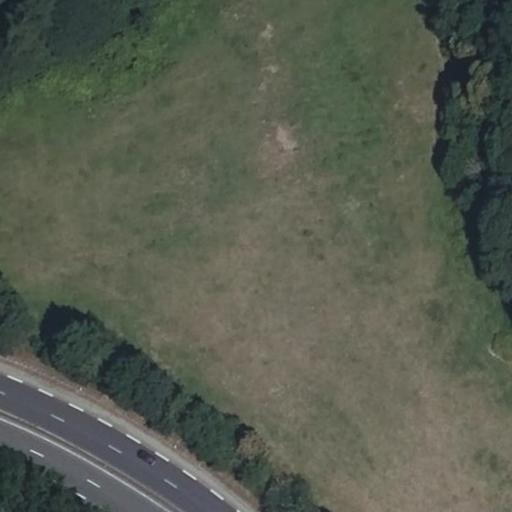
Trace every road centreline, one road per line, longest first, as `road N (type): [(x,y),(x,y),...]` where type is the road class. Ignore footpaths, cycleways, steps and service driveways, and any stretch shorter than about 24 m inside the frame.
road 1 (primary): [(209,511),(137,459),(0,392)]
road 2 (primary): [(0,437),(137,511)]
